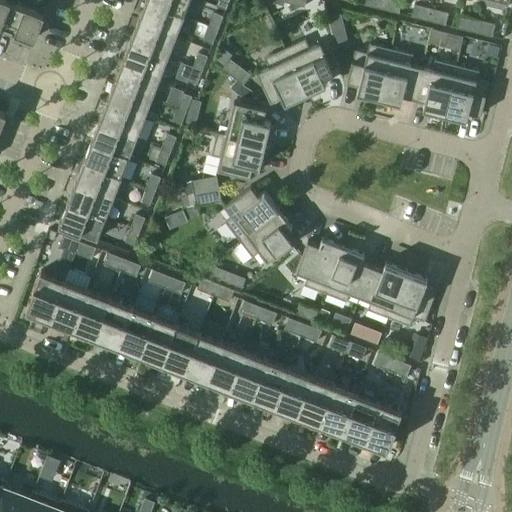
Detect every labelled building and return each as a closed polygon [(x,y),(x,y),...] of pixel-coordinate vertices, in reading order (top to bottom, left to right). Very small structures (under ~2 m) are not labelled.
[(0,0),(0,23),(9,1),(3,0),(0,0)] [(145,0),(145,1),(183,16),(189,0),(145,0)] [(217,0),(216,5),(225,9),(228,0),(217,0)] [(365,0),(364,4),(381,8),(383,0),(365,0)] [(383,0),(381,8),(398,13),(401,0),(400,0),(383,0)] [(0,23),(0,25),(34,39),(43,15),(9,1),(0,23)] [(137,21),(176,36),(183,16),(145,1),(137,21)] [(411,16),(428,20),(431,8),(414,3),(411,16)] [(428,20),(445,24),(448,12),(431,8),(428,20)] [(208,25),(217,29),(223,15),(214,11),(208,25)] [(457,27),(475,32),(478,19),(461,15),(457,27)] [(475,32),(492,36),(495,24),(478,19),(475,32)] [(129,41),(168,56),(176,36),(137,21),(129,41)] [(203,40),(212,43),(217,29),(208,25),(203,40)] [(284,47),(306,94),(306,92),(326,83),(322,76),(334,71),(320,41),(309,47),(305,38),(284,47)] [(122,61),(160,76),(168,56),(129,41),(122,61)] [(378,98),(391,48),(369,42),(367,52),(355,49),(347,81),(359,84),(357,91),(378,96),(378,98)] [(282,95),(285,102),(305,93),(305,94),(306,94),(284,47),(264,57),(268,65),(257,71),(270,100),(282,95)] [(413,97),(421,66),(410,63),(413,53),(391,48),(378,98),(379,98),(379,97),(400,102),(402,95),(413,97)] [(192,66),(202,69),(207,55),(198,52),(192,66)] [(222,68),(243,84),(251,73),(230,58),(222,68)] [(444,114),(457,64),(435,59),(432,68),(421,66),(413,97),(425,100),(423,107),(444,113),(444,114)] [(114,81),(152,96),(160,76),(122,61),(114,81)] [(445,113),(466,118),(468,111),(480,114),(488,82),(476,79),(479,70),(457,64),(444,114),(445,114),(445,113)] [(187,80),(196,83),(202,69),(192,66),(187,80)] [(106,102),(144,117),(152,96),(114,81),(106,102)] [(177,106),(186,110),(192,95),(182,92),(177,106)] [(234,101),(226,134),(266,144),(266,143),(265,143),(270,122),(263,120),(265,108),(234,101)] [(98,122),(136,137),(144,117),(106,102),(98,122)] [(171,120),(181,124),(186,110),(177,106),(171,120)] [(90,142),(129,157),(136,137),(98,122),(90,142)] [(217,169),(249,176),(252,164),(260,166),(265,145),(266,145),(266,144),(226,134),(216,131),(211,154),(220,156),(217,169)] [(161,147),(170,150),(176,136),(167,132),(161,147)] [(82,162),(121,177),(129,157),(90,142),(82,162)] [(156,161),(165,164),(170,150),(161,147),(156,161)] [(74,182),(113,197),(121,177),(82,162),(74,182)] [(145,187),(155,190),(160,176),(151,173),(145,187)] [(191,179),(193,192),(219,187),(216,175),(191,179)] [(67,203),(105,218),(113,197),(74,182),(67,203)] [(224,220),(238,238),(279,207),(278,206),(277,207),(264,190),(258,195),(250,185),(225,205),(232,215),(224,220)] [(140,201),(149,205),(155,190),(145,187),(140,201)] [(193,192),(196,204),(221,200),(219,187),(193,192)] [(58,224),(97,239),(105,218),(67,203),(58,224)] [(260,250),(267,260),(293,240),(285,230),(292,226),(278,208),(279,208),(279,207),(238,238),(252,256),(260,250)] [(130,227),(139,231),(145,217),(135,213),(130,227)] [(124,241),(134,245),(139,231),(130,227),(124,241)] [(58,246),(75,252),(79,240),(63,234),(58,246)] [(304,284),(324,292),(343,244),(342,244),(342,245),(322,237),(319,244),(307,240),(295,271),(307,275),(304,284)] [(75,252),(91,259),(96,247),(79,240),(75,252)] [(349,291),(360,296),(372,265),(361,261),(364,254),(343,246),(344,245),(343,244),(324,292),(346,300),(349,291)] [(103,263),(119,270),(124,258),(108,251),(103,263)] [(119,270),(136,276),(141,264),(124,258),(119,270)] [(367,309),(388,317),(407,269),(406,269),(405,270),(385,262),(382,269),(372,265),(360,296),(370,300),(367,309)] [(148,281),(164,287),(169,275),(152,269),(148,281)] [(388,317),(409,325),(413,316),(424,320),(436,290),(424,285),(427,278),(407,270),(407,269),(388,317)] [(26,307),(50,316),(64,279),(41,270),(35,285),(34,285),(26,307)] [(164,287),(181,293),(185,281),(169,275),(164,287)] [(196,288),(213,294),(217,283),(201,276),(196,288)] [(50,316),(72,325),(87,288),(64,279),(50,316)] [(213,294),(229,301),(234,289),(217,283),(213,294)] [(72,325),(95,334),(109,296),(87,288),(72,325)] [(95,334),(117,342),(131,305),(109,296),(95,334)] [(239,311),(256,317),(260,306),(244,299),(239,311)] [(295,313),(314,320),(318,311),(298,303),(295,313)] [(117,342),(139,351),(154,314),(131,305),(117,342)] [(256,317),(272,324),(277,312),(260,306),(256,317)] [(139,351),(162,360),(176,322),(154,314),(139,351)] [(284,328),(300,335),(305,323),(289,317),(284,328)] [(162,360),(184,368),(199,331),(176,322),(162,360)] [(300,335),(317,341),(321,329),(305,323),(300,335)] [(184,368),(207,377),(221,340),(199,331),(184,368)] [(329,346),(345,352),(350,340),(333,334),(329,346)] [(207,377),(229,386),(244,349),(221,340),(207,377)] [(345,352),(361,359),(366,347),(350,340),(345,352)] [(229,386),(251,395),(266,357),(244,349),(229,386)] [(373,363),(390,370),(394,358),(378,351),(373,363)] [(251,395),(274,403),(288,366),(266,357),(251,395)] [(390,370),(406,376),(411,364),(394,358),(390,370)] [(274,403),(296,412),(311,375),(288,366),(274,403)] [(296,412),(319,421),(333,383),(311,375),(296,412)] [(319,421),(341,429),(355,392),(333,383),(319,421)] [(341,429),(363,438),(378,401),(355,392),(341,429)] [(363,438),(387,447),(396,425),(402,410),(378,401),(363,438)] [(6,479),(0,494),(0,511),(24,511),(33,489),(32,489),(30,496),(4,486),(7,479),(6,479)] [(33,489),(24,511),(55,511),(61,498),(60,497),(60,500),(33,489)] [(61,498),(55,511),(87,511),(89,508),(61,498)]
